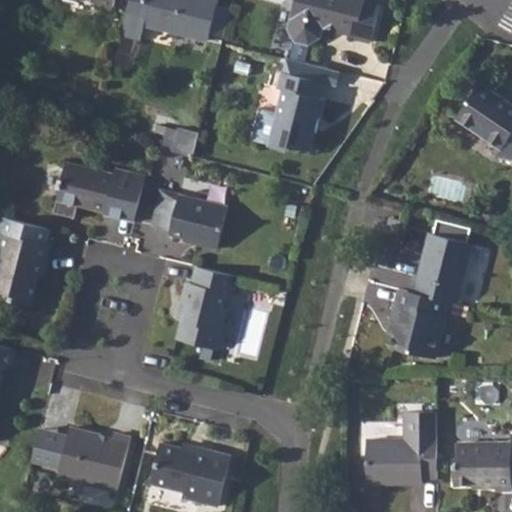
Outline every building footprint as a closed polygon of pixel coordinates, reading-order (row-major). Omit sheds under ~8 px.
[(128,0),(125,16),(142,20),(205,37),(207,31),(214,2),(214,0),(128,0)] [(290,0),(284,28),(291,40),(286,57),(300,61),(304,43),(316,37),(320,27),(351,35),(350,37),(366,41),(376,6),(360,2),(360,0),(290,0)] [(230,6),(214,2),(207,31),(223,35),(230,6)] [(142,20),(125,16),(121,30),(138,35),(142,20)] [(285,57),(282,71),(323,82),(332,84),(336,70),(300,61),(286,57),(285,57)] [(283,89),(269,144),(288,148),(289,144),(309,148),(313,130),(312,128),(315,116),(320,118),(324,99),(320,98),(323,82),(282,71),(277,87),(283,89)] [(495,157),(511,161),(511,107),(475,84),(453,119),(497,149),(495,157)] [(172,151),(179,127),(166,123),(159,148),(172,151)] [(179,127),(172,151),(192,156),(198,132),(179,127)] [(107,202),(136,209),(145,175),(115,167),(113,173),(64,161),(59,178),(64,187),(61,200),(104,212),(107,202)] [(171,229),(170,232),(195,238),(195,241),(217,246),(226,206),(179,194),(161,190),(152,224),(171,229)] [(0,247),(1,248),(0,252),(0,289),(11,293),(10,298),(29,303),(41,260),(45,261),(49,244),(46,243),(49,228),(3,217),(0,226),(0,247)] [(388,217),(384,232),(397,234),(400,220),(388,217)] [(413,277),(409,291),(449,302),(456,303),(471,245),(429,233),(416,277),(413,277)] [(184,281),(179,301),(185,302),(181,319),(176,338),(215,348),(226,308),(221,306),(225,290),(231,292),(236,275),(194,265),(190,282),(184,281)] [(400,289),(391,322),(399,323),(396,335),(392,347),(434,358),(449,302),(409,291),(400,289)] [(179,301),(175,318),(181,319),(185,302),(179,301)] [(391,322),(388,333),(396,335),(399,323),(391,322)] [(436,478),(436,438),(435,410),(403,411),(403,438),(365,438),(366,484),(421,484),(421,477),(436,478)] [(129,435),(113,431),(112,436),(69,426),(67,434),(39,427),(30,460),(59,466),(57,475),(116,490),(129,435)] [(457,461),(453,462),(453,482),(481,482),(481,485),(494,485),(494,489),(511,489),(511,483),(511,482),(511,433),(510,434),(510,441),(457,441),(457,461)] [(160,441),(150,480),(183,489),(181,496),(217,505),(231,454),(195,445),(193,449),(160,441)]
